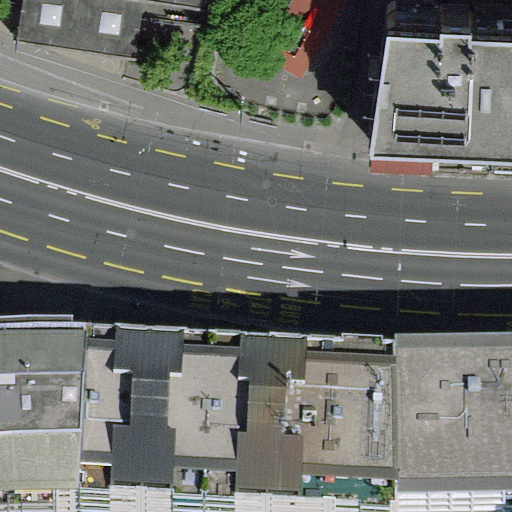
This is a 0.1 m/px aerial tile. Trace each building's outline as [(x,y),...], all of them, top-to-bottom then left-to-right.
[(25,0),(22,33),(134,49),(140,0),(25,0)] [(511,148),(511,5),(397,1),(390,5),(373,121),(373,141),(511,148)] [(14,374),(0,375),(0,511),(81,511),(90,373),(14,374)] [(81,511),(207,511),(215,380),(90,373),(81,511)] [(207,511),(400,511),(397,389),(215,380),(207,511)] [(511,511),(511,388),(397,389),(400,511),(511,511)]
